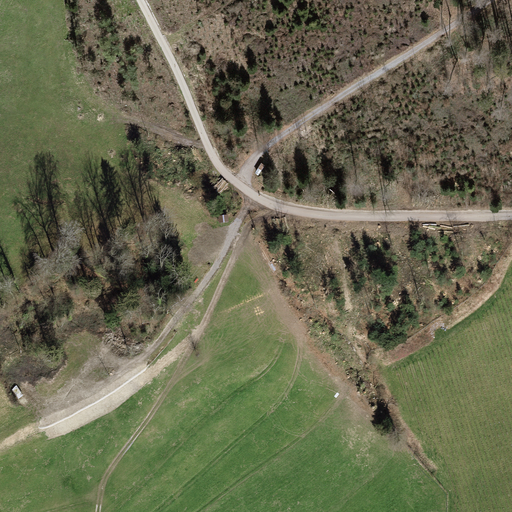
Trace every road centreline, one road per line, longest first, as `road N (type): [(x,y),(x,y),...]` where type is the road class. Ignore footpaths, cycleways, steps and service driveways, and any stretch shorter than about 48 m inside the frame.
road 1 (track): [(511,210),(301,209),(260,197),(222,171),(140,0)]
road 2 (track): [(94,511),(104,468),(184,359),(260,197)]
road 3 (track): [(239,182),(259,154),(350,88),(491,0)]
